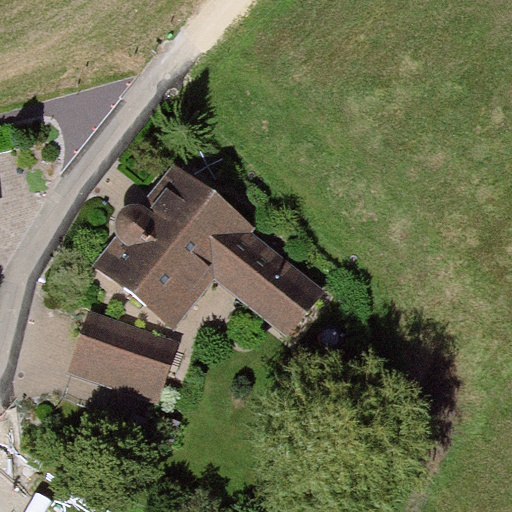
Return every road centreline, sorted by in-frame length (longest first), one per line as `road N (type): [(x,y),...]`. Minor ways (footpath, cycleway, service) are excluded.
road 1 (residential): [(114,124),(34,245),(7,435)]
road 2 (track): [(229,0),(114,124)]
